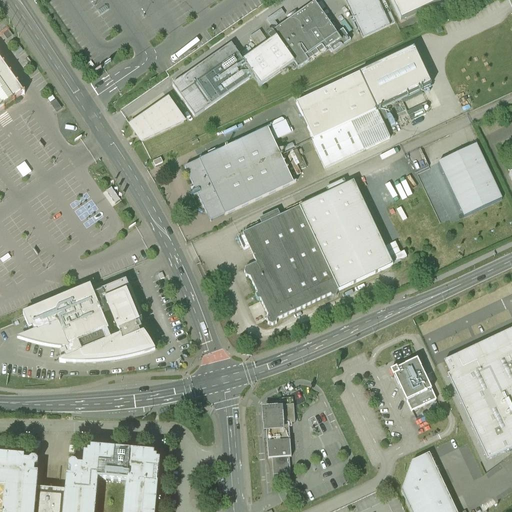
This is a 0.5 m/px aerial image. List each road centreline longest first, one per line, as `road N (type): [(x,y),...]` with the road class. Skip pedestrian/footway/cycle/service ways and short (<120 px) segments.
road 1 (unclassified): [(18,0),(165,233),(224,381)]
road 2 (tertiary): [(511,260),(334,342),(224,381)]
road 3 (tertiary): [(224,381),(138,399),(0,401)]
road 4 (unclassified): [(224,381),(237,511)]
